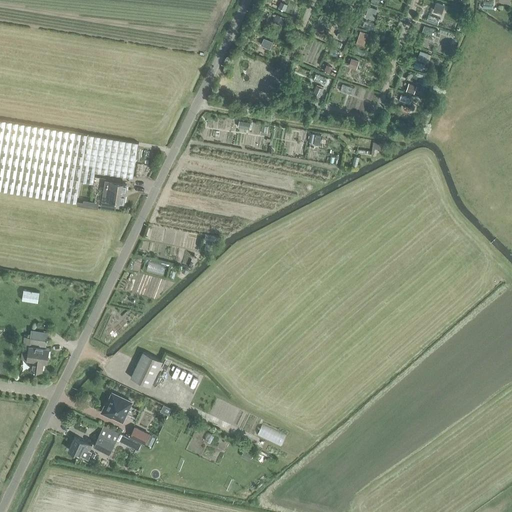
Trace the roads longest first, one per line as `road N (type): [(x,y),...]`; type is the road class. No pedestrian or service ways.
road 1 (unclassified): [(0,511),(197,107)]
road 2 (unclassified): [(418,136),(407,141),(197,107)]
